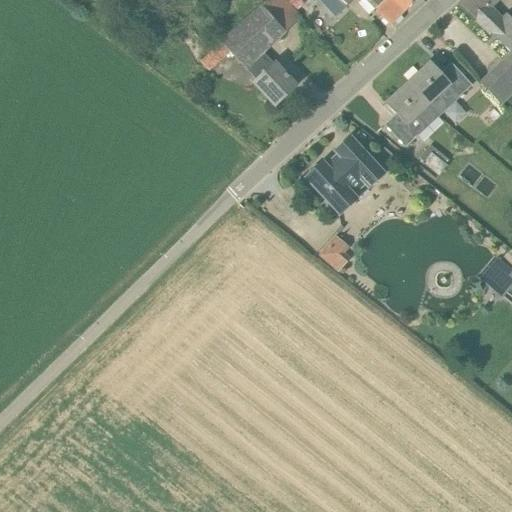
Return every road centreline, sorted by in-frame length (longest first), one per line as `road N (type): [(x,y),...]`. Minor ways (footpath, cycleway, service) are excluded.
road 1 (unclassified): [(0,417),(233,194)]
road 2 (residential): [(233,194),(443,0)]
